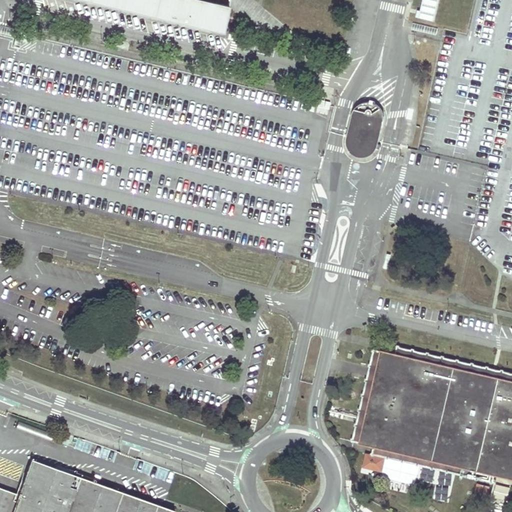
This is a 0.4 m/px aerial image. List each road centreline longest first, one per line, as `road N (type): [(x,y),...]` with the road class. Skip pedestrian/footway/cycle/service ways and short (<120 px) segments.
road 1 (unclassified): [(252,459),(0,379)]
road 2 (unclassified): [(0,391),(243,484)]
road 3 (unclassified): [(322,456),(315,395),(355,217)]
road 4 (unclassified): [(328,217),(275,443)]
